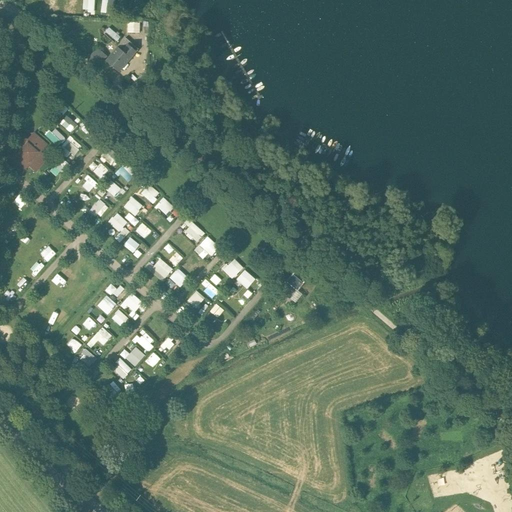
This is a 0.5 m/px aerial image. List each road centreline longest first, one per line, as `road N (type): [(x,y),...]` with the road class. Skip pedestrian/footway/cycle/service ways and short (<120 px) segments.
road 1 (track): [(17,12),(511,430)]
road 2 (tertiary): [(0,414),(88,511)]
